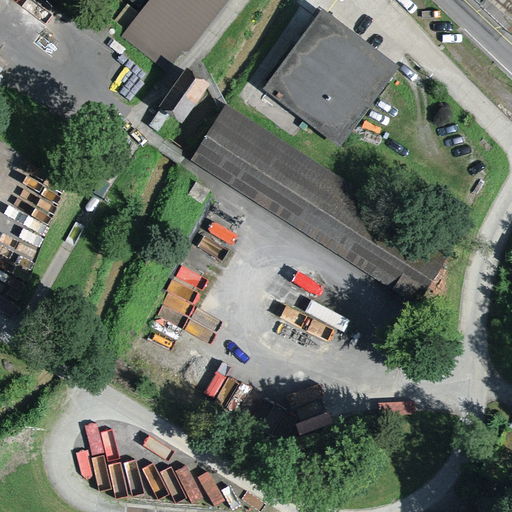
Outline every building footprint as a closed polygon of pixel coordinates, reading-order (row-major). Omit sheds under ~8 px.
[(154,0),(126,37),(165,68),(182,47),(186,50),(225,0),(154,0)] [(322,21),(270,89),(337,140),(389,71),(322,21)] [(188,72),(162,107),(181,121),(207,85),(188,72)] [(442,257),(223,117),(196,160),(416,300),(442,257)] [(511,431),(506,428),(480,472),(511,490),(511,431)]
